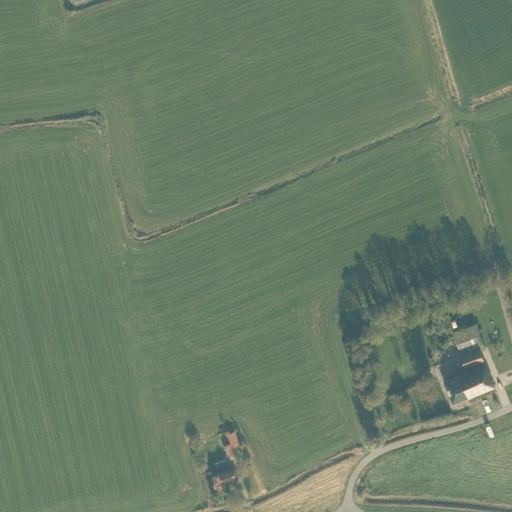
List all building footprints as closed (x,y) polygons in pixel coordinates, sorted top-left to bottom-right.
[(478,345),(484,343),(476,323),(452,332),(461,354),(479,347),(478,345)] [(496,389),(481,353),(479,348),(461,355),(466,368),(457,372),(459,376),(445,381),(453,403),(467,397),(469,400),(496,389)] [(436,369),(440,377),(447,374),(443,366),(436,369)] [(226,434),(230,444),(223,446),(227,456),(234,454),(231,447),(239,444),(234,431),(226,434)] [(230,470),(226,459),(213,463),(217,474),(212,476),(217,490),(226,487),(224,482),(235,477),(232,469),(230,470)]
